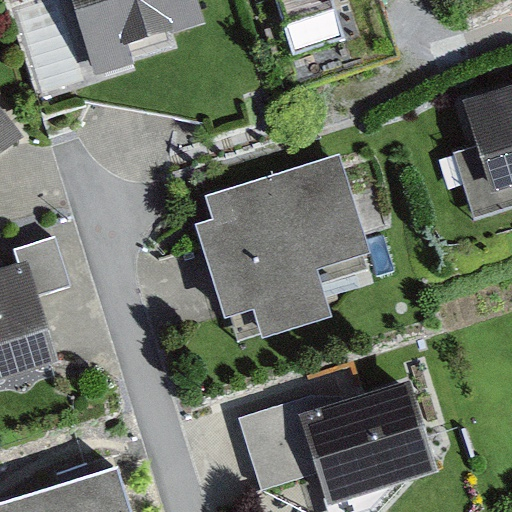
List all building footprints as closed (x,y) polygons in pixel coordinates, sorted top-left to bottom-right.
[(209,0),(79,0),(105,66),(218,22),(209,0)] [(511,99),(484,109),(511,192),(511,99)] [(0,158),(26,138),(0,104),(0,158)] [(365,167),(218,219),(250,309),(272,301),(291,355),(363,329),(344,274),(397,256),(365,167)] [(40,266),(0,279),(0,392),(74,368),(40,266)] [(433,362),(311,404),(349,511),(413,511),(478,489),(433,362)] [(0,507),(0,511),(132,511),(119,471),(0,507)]
